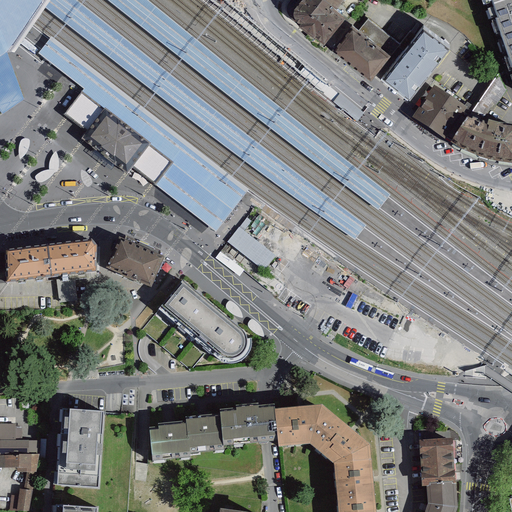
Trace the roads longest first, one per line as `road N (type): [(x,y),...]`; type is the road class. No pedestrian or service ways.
road 1 (tertiary): [(0,227),(106,212),(140,220),(171,234),(302,346)]
road 2 (unclassified): [(273,22),(463,170),(488,176)]
road 3 (tertiary): [(302,346),(377,386),(476,408)]
